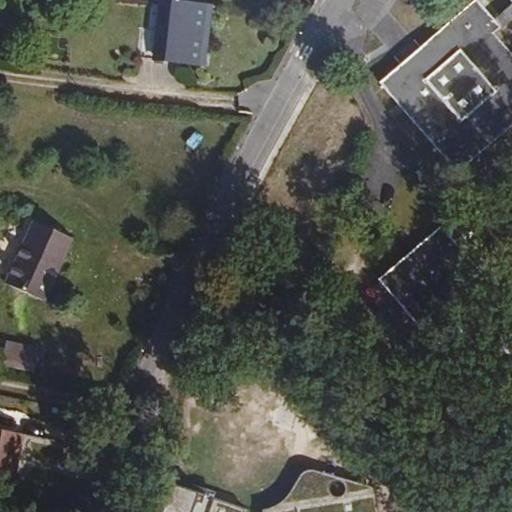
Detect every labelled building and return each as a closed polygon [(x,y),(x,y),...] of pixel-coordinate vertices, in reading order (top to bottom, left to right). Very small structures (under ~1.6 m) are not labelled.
[(511,0),(502,0),(489,11),(479,0),(476,0),(381,78),(451,163),(495,128),(511,113),(511,55),(498,38),(504,33),(498,25),(511,13),(511,0)] [(211,38),(213,6),(168,2),(165,36),(168,36),(166,62),(203,64),(206,38),(211,38)] [(48,298),(76,236),(36,219),(8,280),(48,298)] [(458,255),(439,230),(378,282),(417,327),(476,279),(458,255)] [(96,277),(86,262),(66,276),(76,291),(96,277)] [(35,362),(39,344),(5,339),(2,355),(35,362)] [(0,482),(11,485),(21,434),(0,429),(0,482)] [(373,489),(314,470),(305,471),(289,495),(280,503),(263,509),(263,511),(239,511),(242,506),(215,494),(216,487),(206,485),(205,489),(185,484),(183,482),(177,484),(166,511),(376,511),(374,492),(373,489)]
